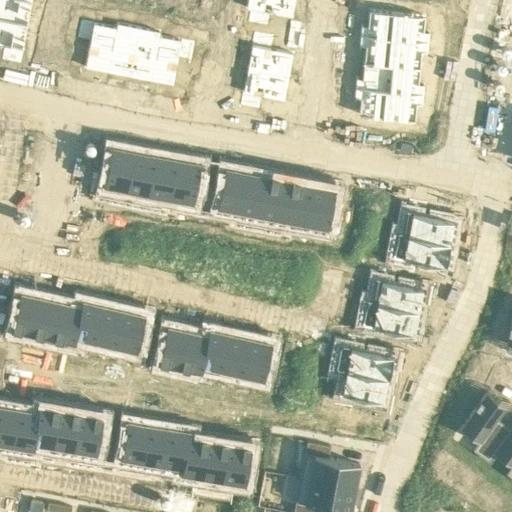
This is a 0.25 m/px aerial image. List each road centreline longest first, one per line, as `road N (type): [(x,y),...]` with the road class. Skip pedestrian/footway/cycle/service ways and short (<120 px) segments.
road 1 (residential): [(504,187),(470,287),(397,447),(380,511)]
road 2 (residential): [(0,89),(311,148)]
road 3 (residential): [(311,148),(504,187)]
road 4 (residential): [(311,148),(324,0)]
